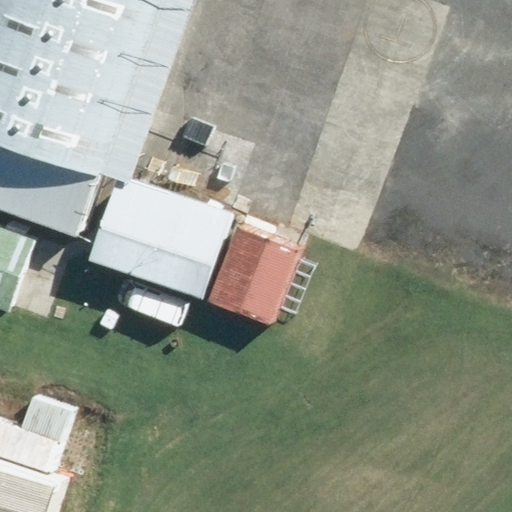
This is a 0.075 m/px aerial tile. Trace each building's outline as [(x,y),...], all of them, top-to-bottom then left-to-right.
[(130,183),(194,0),(0,0),(0,212),(78,239),(101,173),(130,183)] [(201,300),(232,214),(119,173),(87,261),(201,300)] [(304,249),(237,224),(208,300),(275,326),(304,249)] [(0,227),(0,309),(10,313),(13,306),(37,241),(0,227)] [(0,511),(55,511),(68,478),(52,472),(72,414),(37,402),(26,437),(0,428),(0,511)]
